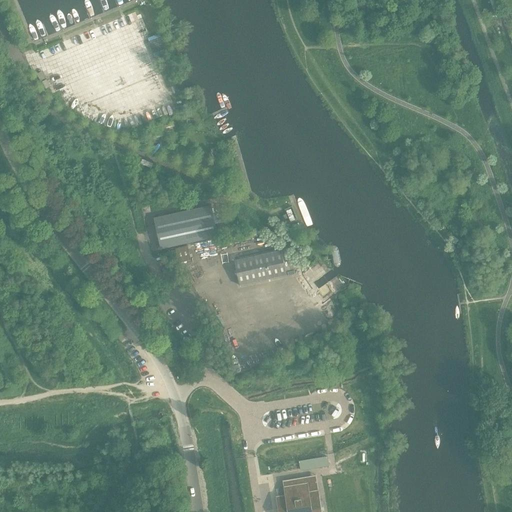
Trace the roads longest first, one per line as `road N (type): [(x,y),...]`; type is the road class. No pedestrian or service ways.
road 1 (unclassified): [(197,511),(170,384),(56,228),(0,133)]
road 2 (track): [(0,403),(50,392),(174,396)]
